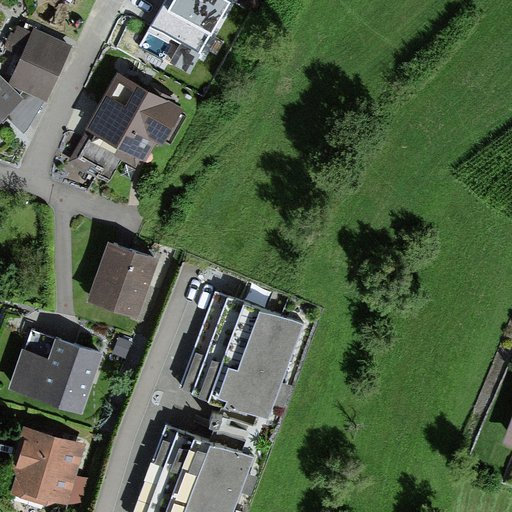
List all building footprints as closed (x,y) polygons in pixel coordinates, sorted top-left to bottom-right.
[(162,0),(150,21),(200,50),(230,0),(162,0)] [(47,102),(72,45),(34,27),(32,32),(19,27),(16,33),(13,31),(4,49),(22,57),(10,83),(14,87),(44,100),(47,102)] [(185,103),(118,65),(86,123),(89,125),(70,160),(109,182),(124,157),(142,167),(158,138),(163,140),(185,103)] [(24,132),(44,100),(14,87),(10,83),(0,73),(0,121),(2,119),(5,121),(9,117),(24,132)] [(147,291),(159,258),(112,240),(90,299),(137,317),(147,291)] [(218,294),(184,385),(267,416),(301,325),(218,294)] [(26,349),(12,389),(83,413),(94,383),(104,354),(54,337),(47,356),(26,349)] [(131,342),(118,338),(114,353),(127,357),(131,342)] [(168,416),(131,511),(230,511),(255,449),(168,416)] [(64,439),(26,428),(14,472),(17,475),(12,495),(48,506),(57,502),(70,505),(85,502),(90,478),(78,474),(87,445),(64,439)]
